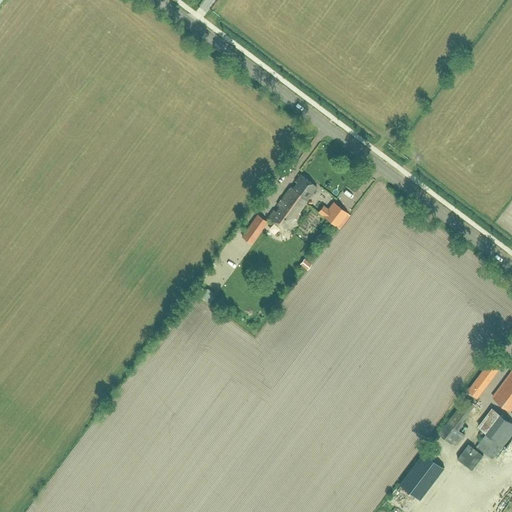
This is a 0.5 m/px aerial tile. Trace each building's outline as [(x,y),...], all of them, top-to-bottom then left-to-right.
[(273,210),(268,217),(285,230),(293,218),(294,219),(299,213),(298,212),(316,186),(299,174),(294,181),(296,182),(292,187),(290,186),(277,205),(278,206),(275,210),(273,210)] [(347,212),(333,202),(323,215),(336,226),(347,212)] [(250,242),(266,221),(257,215),(241,236),(250,242)] [(502,363),(493,356),(468,390),(477,396),(502,363)] [(511,371),(493,397),(511,411),(511,371)] [(457,430),(464,422),(462,420),(474,404),(466,398),(447,423),(439,433),(455,445),(463,435),(457,430)] [(498,452),(511,432),(511,422),(492,408),(478,426),(486,432),(476,446),(492,458),(497,452),(498,452)] [(468,443),(457,458),(472,469),(483,454),(468,443)] [(420,499),(444,467),(424,452),(400,484),(420,499)]
